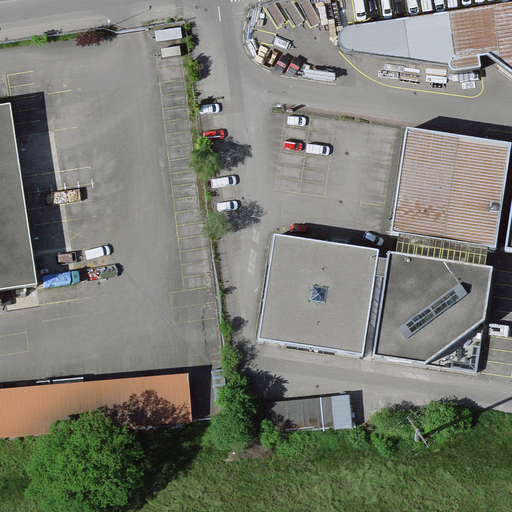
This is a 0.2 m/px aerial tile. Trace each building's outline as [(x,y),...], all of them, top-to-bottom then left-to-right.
[(511,82),(511,9),(341,37),(335,43),(335,49),(338,53),(344,56),(445,71),(445,75),(449,78),(476,75),(475,65),(486,64),(511,82)] [(0,290),(30,286),(4,114),(0,114),(0,290)] [(491,255),(506,151),(401,135),(385,239),(491,255)] [(511,258),(511,184),(501,256),(511,258)] [(253,347),(357,362),(373,257),(268,242),(253,347)] [(369,363),(420,370),(480,325),(487,275),(384,260),(369,363)] [(0,442),(192,422),(187,372),(0,391),(0,442)] [(352,397),(265,397),(265,426),(352,426),(352,397)]
